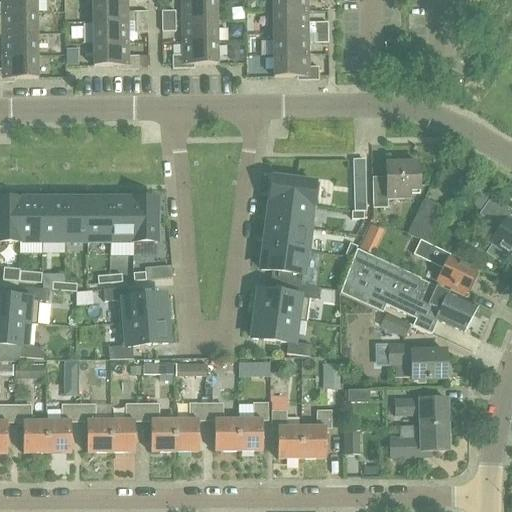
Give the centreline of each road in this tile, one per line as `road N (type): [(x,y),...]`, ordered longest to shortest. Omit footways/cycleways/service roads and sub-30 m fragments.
road 1 (residential): [(490,501),(0,504)]
road 2 (residential): [(255,109),(219,333),(198,333),(177,110)]
road 3 (residential): [(0,111),(177,110)]
road 4 (residential): [(369,104),(453,126),(511,160)]
road 5 (residential): [(452,0),(434,72),(370,72)]
road 6 (residential): [(490,501),(511,375)]
